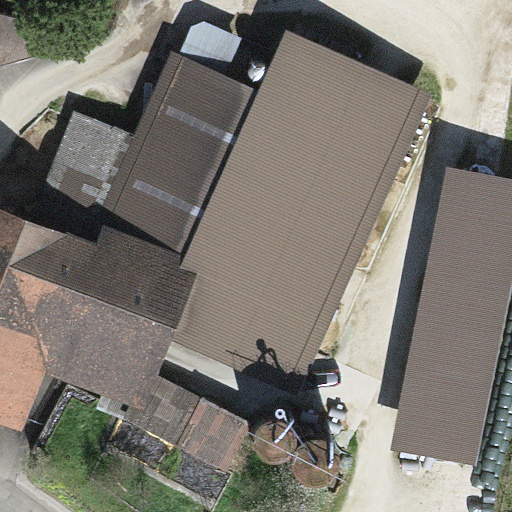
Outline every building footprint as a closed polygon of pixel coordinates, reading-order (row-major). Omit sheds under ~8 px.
[(0,432),(9,436),(34,377),(146,424),(178,348),(301,400),(425,104),(276,42),(255,92),(178,60),(142,146),(70,116),(36,196),(0,180),(0,432)] [(511,246),(511,174),(435,158),(376,433),(468,452),(511,246)] [(250,419),(201,396),(180,443),(228,465),(250,419)] [(280,446),(288,445),(295,441),(300,435),(303,429),(304,421),(303,414),(299,407),(293,402),(286,399),(278,399),(271,401),(264,405),(259,411),(257,419),(257,427),(260,434),(265,441),(272,445),(280,446)] [(328,462),(335,461),(343,457),(348,452),(351,445),(352,437),(350,430),(347,423),(341,418),(334,415),(326,415),(318,417),(312,421),(307,428),(304,435),(305,443),(307,451),(313,457),(320,461),(328,462)]
